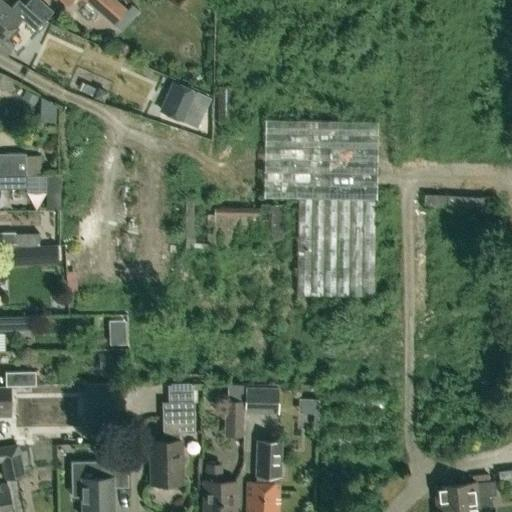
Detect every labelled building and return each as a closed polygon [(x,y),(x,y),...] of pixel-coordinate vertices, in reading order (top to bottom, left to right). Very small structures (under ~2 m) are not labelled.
[(18,0),(11,8),(2,0),(0,0),(0,40),(1,42),(22,18),(36,31),(44,22),(19,0),(18,0)] [(60,0),(67,6),(72,0),(87,0),(114,23),(126,9),(115,0),(60,0)] [(121,30),(138,10),(132,4),(114,24),(121,30)] [(0,88),(13,89),(13,79),(3,74),(0,72),(0,88)] [(209,98),(173,82),(161,110),(196,126),(209,98)] [(231,122),(232,86),(218,86),(217,122),(231,122)] [(297,245),(375,244),(375,199),(376,199),(377,121),(265,119),(264,196),(364,199),(298,198),(297,245)] [(0,173),(40,173),(40,155),(25,155),(25,153),(0,152),(0,173)] [(0,187),(26,188),(26,173),(0,173),(0,187)] [(26,192),(46,193),(46,187),(46,174),(26,174),(26,192)] [(214,205),(213,246),(239,247),(238,243),(239,232),(259,233),(259,237),(281,238),(282,203),(259,203),(259,207),(214,205)] [(14,232),(0,231),(0,245),(15,246),(14,232)] [(375,244),(297,245),(297,294),(374,296),(375,244)] [(0,264),(37,263),(37,246),(19,246),(0,247),(0,264)] [(58,250),(44,251),(45,266),(59,265),(58,250)] [(5,330),(30,329),(30,315),(4,316),(5,330)] [(5,385),(8,385),(35,384),(35,370),(5,370),(5,385)] [(0,409),(8,409),(8,385),(5,385),(0,384),(0,409)] [(86,436),(109,436),(108,384),(85,384),(86,436)] [(277,387),(245,386),(244,410),(276,411),(277,387)] [(224,399),(223,434),(241,435),(242,399),(224,399)] [(178,439),(178,431),(194,431),(193,400),(168,401),(168,416),(163,416),(163,432),(165,432),(165,440),(150,440),(151,483),(155,483),(157,486),(165,486),(167,482),(182,482),(180,439),(178,439)] [(279,471),(280,442),(259,441),(257,482),(248,481),(247,511),(277,511),(278,482),(276,482),(277,471),(279,471)] [(22,474),(16,444),(0,447),(0,458),(1,459),(5,477),(22,474)] [(127,487),(127,461),(97,461),(71,462),(71,496),(81,496),(81,511),(113,511),(113,487),(127,487)] [(220,481),(221,465),(207,464),(206,480),(204,480),(202,511),(233,511),(235,481),(220,481)] [(472,482),(435,486),(437,511),(477,511),(477,505),(488,504),(487,495),(495,494),(494,480),(489,480),(488,473),(471,475),(472,482)] [(0,511),(12,511),(7,483),(0,483),(0,511)]
